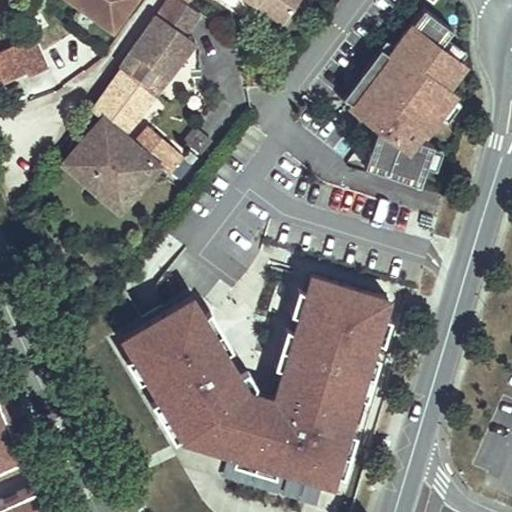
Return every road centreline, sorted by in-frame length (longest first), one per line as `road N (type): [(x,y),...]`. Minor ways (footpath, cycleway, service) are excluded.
road 1 (residential): [(403,488),(506,149)]
road 2 (primary): [(0,294),(95,511)]
road 3 (unknown): [(152,0),(56,133)]
